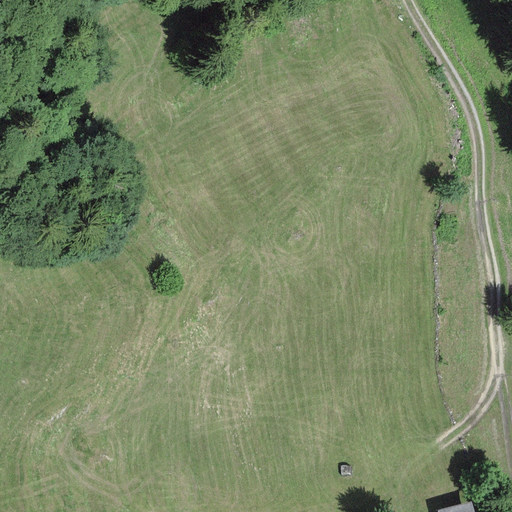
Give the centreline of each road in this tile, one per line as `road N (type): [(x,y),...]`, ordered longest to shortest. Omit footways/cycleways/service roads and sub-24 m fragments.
road 1 (track): [(404,0),(465,91),(482,132),(481,218),(496,281),(511,450)]
road 2 (track): [(498,365),(491,395),(428,461),(422,496)]
